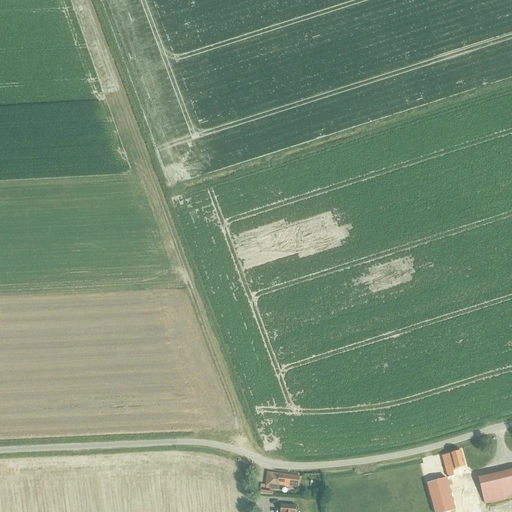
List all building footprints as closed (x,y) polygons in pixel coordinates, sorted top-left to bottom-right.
[(464,466),(460,452),(442,456),(448,478),(453,476),(452,472),(456,471),(456,468),(464,466)] [(511,496),(511,471),(478,479),(484,503),(511,496)] [(299,477),(267,472),(265,487),(271,488),(277,488),(278,485),(298,487),(299,477)] [(446,478),(427,483),(435,511),(444,511),(455,509),(446,478)] [(364,487),(369,511),(383,511),(377,484),(364,487)]
